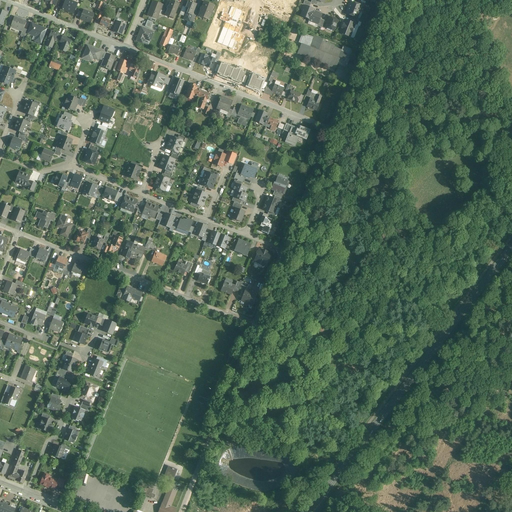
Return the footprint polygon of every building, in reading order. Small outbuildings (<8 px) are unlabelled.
[(77,4),(68,0),(65,0),(63,5),(66,6),(64,10),(73,14),(77,4)] [(103,2),(98,1),(94,9),(99,11),(103,2)] [(162,4),(153,1),(147,16),(148,16),(148,15),(157,18),(156,19),(157,19),(160,10),(162,4)] [(179,4),(170,1),(168,7),(167,6),(166,9),(167,9),(165,16),(173,19),(179,4)] [(196,4),(188,1),(186,5),(189,7),(186,14),(192,16),(193,14),(196,4)] [(213,5),(204,2),(202,8),(201,7),(199,10),(201,10),(199,17),(207,20),(213,5)] [(357,4),(351,2),(349,8),(359,12),(362,6),(357,4)] [(322,14),(313,11),(312,9),(304,6),(300,16),(309,19),(309,21),(317,24),(318,25),(320,19),(322,14)] [(359,12),(349,8),(346,14),(352,16),(357,18),(359,12)] [(93,15),(83,11),(80,19),(90,22),(93,15)] [(26,21),(14,17),(10,27),(22,31),(23,28),(26,21)] [(338,21),(329,17),(327,22),(325,28),(334,31),(338,21)] [(110,21),(102,18),(99,24),(108,27),(110,21)] [(153,23),(147,20),(145,26),(150,29),(153,23)] [(349,22),(345,20),(340,33),(350,37),(351,34),(353,33),(354,29),(353,28),(355,25),(355,24),(349,22)] [(117,21),(115,26),(113,31),(121,35),(125,26),(121,25),(120,23),(117,21)] [(46,29),(32,24),(29,31),(28,33),(28,34),(37,37),(35,41),(40,43),(46,29)] [(153,32),(141,27),(136,41),(143,43),(144,39),(150,41),(153,32)] [(167,28),(160,45),(165,47),(172,30),(167,28)] [(57,34),(51,32),(46,46),(51,48),(54,41),(57,34)] [(334,46),(322,41),(323,39),(313,35),(312,37),(303,34),(300,43),(301,43),(297,55),(310,61),(311,59),(316,61),(316,63),(320,64),(320,63),(326,65),(325,66),(329,68),(330,67),(335,69),(338,63),(339,63),(347,67),(354,50),(343,46),(341,50),(333,47),(334,46)] [(71,40),(62,36),(60,42),(62,43),(60,46),(61,46),(60,50),(66,53),(68,46),(69,46),(71,40)] [(246,48),(260,54),(263,47),(248,42),(246,48)] [(179,49),(171,45),(170,48),(168,48),(168,49),(169,49),(168,51),(177,55),(179,49)] [(101,51),(87,46),(82,58),(88,60),(89,57),(97,60),(98,59),(101,51)] [(195,52),(186,49),(183,57),(192,61),(195,54),(196,52),(195,52)] [(256,75),(262,77),(271,51),(265,49),(256,75)] [(115,57),(106,54),(104,59),(101,67),(109,70),(113,62),(115,57)] [(211,58),(202,54),(198,63),(211,68),(214,62),(215,59),(214,59),(213,61),(210,60),(211,58)] [(62,63),(52,59),(50,65),(60,68),(62,63)] [(121,59),(117,70),(118,71),(122,73),(127,62),(121,59)] [(231,60),(225,74),(230,76),(236,62),(231,60)] [(133,64),(132,64),(129,70),(133,71),(131,76),(135,78),(137,73),(138,73),(141,65),(134,62),(133,64)] [(13,70),(4,67),(1,73),(13,78),(15,72),(15,71),(13,70)] [(246,71),(244,75),(240,73),(237,79),(246,82),(245,84),(251,87),(253,81),(248,79),(249,76),(251,69),(246,67),(245,70),(246,71)] [(119,81),(122,73),(118,71),(114,79),(119,81)] [(165,77),(152,72),(147,84),(161,89),(163,83),(165,78),(165,77)] [(1,73),(0,76),(0,81),(7,84),(8,81),(11,82),(13,78),(1,73)] [(184,81),(172,77),(169,85),(171,85),(169,92),(178,96),(184,81)] [(280,84),(275,82),(273,88),(271,92),(272,93),(281,96),(282,92),(284,89),(278,87),(280,84)] [(198,97),(200,91),(201,90),(197,89),(198,88),(195,87),(196,85),(190,83),(186,92),(184,97),(187,98),(191,100),(192,98),(194,99),(195,96),(198,97)] [(209,94),(200,91),(198,97),(201,98),(197,108),(203,110),(206,102),(207,103),(208,101),(207,100),(209,94)] [(291,91),(289,95),(288,99),(297,103),(300,95),(291,91)] [(321,97),(311,93),(309,98),(310,98),(307,107),(316,110),(318,104),(321,97)] [(78,100),(69,96),(68,100),(67,100),(65,103),(66,104),(65,107),(68,108),(69,111),(71,110),(73,111),(78,100)] [(233,102),(221,97),(216,110),(216,111),(217,107),(223,109),(228,111),(229,112),(229,109),(233,102)] [(87,101),(80,98),(78,104),(84,107),(87,101)] [(33,104),(27,101),(25,107),(35,111),(37,106),(37,105),(33,104)] [(116,109),(103,104),(97,121),(109,126),(116,109)] [(253,110),(241,105),(239,110),(236,118),(239,119),(238,121),(241,122),(240,125),(246,127),(247,123),(246,123),(247,119),(249,120),(253,110)] [(35,111),(25,107),(23,112),(29,115),(33,116),(35,111)] [(216,111),(216,110),(214,115),(219,117),(223,109),(217,107),(216,111)] [(234,108),(233,111),(231,116),(236,118),(239,110),(234,108)] [(267,114),(259,111),(256,120),(258,121),(259,123),(262,125),(263,123),(266,116),(267,114)] [(71,121),(73,115),(64,112),(62,118),(60,117),(57,127),(68,131),(72,121),(71,121)] [(278,121),(269,118),(267,124),(271,126),(270,129),(274,131),(278,121)] [(24,121),(18,119),(16,124),(26,128),(28,123),(24,121)] [(26,128),(16,124),(14,130),(20,132),(24,134),(26,128)] [(292,126),(286,124),(285,126),(283,131),(289,133),(290,131),(291,128),(292,126)] [(93,137),(91,142),(100,145),(107,128),(99,125),(97,129),(96,129),(94,134),(93,133),(92,137),(93,137)] [(309,131),(299,127),(297,130),(291,128),(290,131),(291,132),(290,136),(289,135),(286,143),(290,144),(290,142),(294,144),(297,136),(306,140),(309,131)] [(66,138),(62,136),(60,142),(70,146),(72,140),(66,138)] [(18,139),(13,137),(9,147),(15,149),(16,147),(19,148),(22,141),(18,139)] [(177,139),(171,137),(169,143),(180,147),(182,141),(177,139)] [(70,146),(60,142),(58,147),(62,149),(68,151),(70,146)] [(180,147),(169,143),(166,149),(172,151),(178,153),(180,147)] [(54,153),(44,149),(43,152),(42,152),(41,152),(40,154),(41,155),(42,156),(41,158),(50,162),(54,153)] [(88,150),(84,160),(90,162),(90,164),(93,165),(95,164),(95,161),(95,160),(95,158),(96,158),(97,154),(97,153),(96,153),(88,150)] [(226,156),(217,152),(215,156),(214,155),(213,159),(214,160),(213,163),(222,167),(224,161),(226,156)] [(170,158),(164,156),(161,162),(172,166),(175,160),(170,158)] [(172,166),(161,162),(159,168),(165,170),(170,172),(172,166)] [(141,168),(130,164),(127,170),(139,174),(140,172),(140,171),(141,168)] [(237,173),(235,180),(242,182),(244,183),(246,178),(251,180),(251,178),(255,180),(259,169),(246,165),(242,175),(237,173)] [(139,174),(127,170),(125,176),(136,180),(137,177),(138,177),(137,177),(138,175),(139,175),(139,174)] [(30,176),(20,172),(16,182),(26,186),(28,187),(29,183),(28,182),(30,176)] [(210,173),(205,172),(203,178),(214,183),(217,176),(210,173)] [(62,175),(57,173),(53,184),(62,188),(63,188),(66,182),(68,177),(62,175)] [(70,179),(68,183),(66,188),(70,189),(70,187),(78,190),(83,177),(75,174),(72,180),(70,179)] [(161,176),(158,175),(156,181),(167,186),(169,179),(161,176)] [(288,181),(277,177),(274,185),(273,184),(271,190),(274,191),(283,195),(288,181)] [(214,183),(203,178),(200,184),(200,185),(206,187),(211,189),(214,183)] [(36,184),(30,181),(29,183),(28,187),(27,189),(33,191),(36,184)] [(167,186),(156,181),(153,187),(156,188),(164,191),(164,192),(167,186)] [(96,185),(89,182),(89,183),(87,182),(83,193),(93,197),(94,194),(97,187),(97,186),(95,186),(96,185)] [(241,186),(235,184),(233,190),(235,191),(236,191),(244,194),(246,188),(241,186)] [(103,188),(98,186),(97,186),(97,187),(94,194),(100,196),(103,188)] [(117,192),(106,188),(103,197),(113,201),(117,192)] [(204,193),(196,190),(194,196),(205,201),(207,194),(204,193)] [(244,194),(236,191),(235,191),(233,197),(242,200),(244,201),(247,195),(244,194)] [(131,199),(125,196),(125,197),(122,203),(121,208),(127,210),(131,199)] [(205,201),(194,196),(191,202),(199,205),(202,207),(205,201)] [(273,199),(268,197),(265,203),(276,208),(279,201),(273,199)] [(137,201),(131,199),(127,210),(133,212),(137,202),(137,201)] [(240,204),(234,202),(232,206),(233,208),(235,208),(240,210),(242,205),(240,204)] [(153,205),(146,203),(142,214),(148,216),(153,205)] [(276,208),(265,203),(263,210),(268,212),(274,214),(276,208)] [(10,207),(2,204),(0,207),(0,216),(6,218),(8,211),(10,207)] [(159,208),(153,205),(148,216),(154,219),(159,208)] [(24,212),(16,208),(11,220),(20,223),(23,215),(24,212)] [(240,210),(235,208),(231,218),(232,219),(233,221),(235,221),(236,221),(236,220),(241,222),(245,212),(240,210)] [(48,213),(44,212),(43,214),(38,212),(36,216),(37,216),(36,218),(41,220),(38,226),(43,228),(44,227),(47,228),(50,221),(52,214),(51,214),(48,213)] [(175,217),(166,214),(164,219),(163,220),(166,221),(164,226),(170,228),(173,223),(175,217)] [(71,219),(63,216),(61,220),(59,220),(56,227),(57,227),(57,226),(63,228),(60,235),(67,238),(73,225),(69,223),(71,219)] [(266,220),(263,219),(262,222),(263,223),(261,226),(263,226),(261,232),(268,235),(270,229),(269,229),(271,226),(269,225),(271,220),(270,219),(267,218),(266,220)] [(193,221),(187,219),(186,222),(180,219),(180,221),(176,229),(176,231),(181,233),(183,230),(188,232),(191,226),(193,221)] [(207,227),(199,224),(194,234),(202,238),(203,238),(205,232),(207,227)] [(82,233),(79,231),(77,236),(75,237),(74,239),(75,241),(77,242),(79,241),(84,243),(86,238),(87,234),(86,234),(85,232),(82,233)] [(216,246),(221,234),(213,231),(210,239),(208,243),(216,246)] [(229,237),(221,234),(216,246),(224,249),(226,245),(229,237)] [(123,239),(115,236),(111,245),(110,245),(109,245),(108,247),(107,251),(110,253),(113,246),(119,249),(123,239)] [(103,240),(96,237),(92,247),(100,250),(102,243),(104,240),(103,240)] [(238,240),(238,242),(234,250),(235,250),(244,254),(243,256),(246,257),(251,245),(238,240)] [(133,244),(128,242),(123,256),(129,258),(131,253),(130,253),(133,244)] [(133,244),(130,253),(131,253),(141,258),(144,250),(145,249),(144,248),(137,246),(133,244)] [(30,254),(21,250),(18,258),(27,262),(29,256),(30,254)] [(48,253),(40,250),(39,252),(37,258),(45,261),(48,253)] [(263,251),(259,250),(258,253),(254,261),(258,263),(258,264),(258,265),(261,266),(262,266),(263,264),(266,265),(268,260),(268,261),(269,260),(270,258),(270,257),(269,257),(270,254),(266,253),(267,252),(263,251)] [(166,258),(155,253),(151,262),(162,266),(166,258)] [(68,260),(59,257),(56,265),(59,267),(57,273),(62,275),(63,274),(64,270),(65,269),(67,263),(68,260)] [(187,266),(177,262),(176,266),(176,265),(174,270),(183,275),(186,270),(187,266)] [(84,267),(75,263),(74,266),(72,272),(81,275),(84,267)] [(206,276),(200,273),(200,275),(198,279),(197,280),(207,285),(210,278),(209,277),(211,274),(208,273),(206,276)] [(16,284),(9,281),(4,292),(13,295),(16,290),(17,290),(19,285),(16,284)] [(231,285),(224,282),(221,291),(231,295),(232,292),(234,288),(230,286),(231,285)] [(142,293),(127,287),(125,291),(122,299),(122,300),(127,302),(129,298),(139,302),(142,293)] [(249,292),(245,290),(241,301),(245,303),(246,306),(249,305),(253,306),(257,295),(253,293),(252,291),(249,292)] [(6,303),(2,302),(1,302),(0,305),(0,312),(8,315),(13,317),(17,308),(12,306),(12,305),(11,305),(11,306),(6,303)] [(45,316),(35,312),(32,320),(37,323),(37,324),(42,326),(45,316)] [(97,318),(88,314),(86,319),(88,319),(86,324),(94,327),(95,322),(97,318)] [(53,319),(49,329),(54,331),(54,329),(60,332),(63,323),(60,322),(53,319)] [(119,325),(109,321),(105,332),(114,336),(119,325)] [(86,332),(79,329),(78,332),(77,332),(75,337),(77,338),(76,342),(83,345),(86,337),(85,336),(86,332)] [(16,337),(9,334),(6,342),(5,345),(12,347),(16,337)] [(22,339),(16,337),(12,347),(18,350),(19,347),(22,339)] [(112,344),(102,340),(99,349),(108,353),(112,344)] [(72,358),(67,356),(65,355),(64,355),(62,360),(63,360),(63,362),(75,366),(77,360),(72,358)] [(107,361),(97,357),(96,359),(95,359),(93,364),(101,367),(104,368),(107,361)] [(75,366),(63,362),(62,363),(64,364),(62,369),(67,371),(72,373),(75,366)] [(26,366),(21,378),(31,382),(36,370),(26,366)] [(100,370),(92,367),(89,374),(97,378),(100,370)] [(65,379),(65,380),(63,379),(59,377),(59,378),(59,379),(57,379),(57,381),(57,383),(55,387),(67,391),(71,382),(67,381),(67,380),(65,379)] [(98,387),(86,383),(84,387),(85,387),(82,393),(81,393),(80,397),(83,399),(91,402),(92,402),(93,398),(96,391),(98,387)] [(20,390),(11,387),(7,397),(11,399),(15,401),(20,390)] [(59,400),(51,397),(49,403),(52,404),(50,409),(59,412),(61,407),(59,406),(61,401),(59,400)] [(91,402),(83,399),(81,405),(89,407),(91,402)] [(80,408),(75,407),(71,417),(73,418),(72,419),(78,422),(80,417),(83,418),(84,414),(83,413),(85,411),(85,410),(80,408)] [(49,420),(44,418),(42,421),(40,425),(41,425),(39,429),(48,432),(49,429),(50,429),(52,425),(51,425),(52,421),(49,420)] [(78,429),(69,426),(64,439),(73,443),(78,429)] [(61,447),(55,445),(51,455),(61,459),(64,449),(65,449),(61,447)] [(19,449),(14,463),(19,464),(24,451),(19,449)] [(14,463),(14,462),(8,477),(15,480),(17,481),(19,475),(15,473),(19,464),(14,463)] [(176,471),(168,467),(165,476),(172,480),(176,471)] [(25,470),(22,469),(21,471),(19,475),(17,481),(23,483),(27,473),(26,473),(26,472),(25,470)] [(57,481),(48,477),(49,475),(44,473),(39,483),(54,489),(56,484),(58,481),(57,481)] [(167,493),(162,503),(158,511),(174,511),(176,509),(171,507),(178,488),(175,487),(168,484),(165,492),(167,493)] [(2,504),(0,502),(0,511),(13,511),(16,507),(12,505),(11,507),(7,506),(8,504),(3,502),(2,504)]
